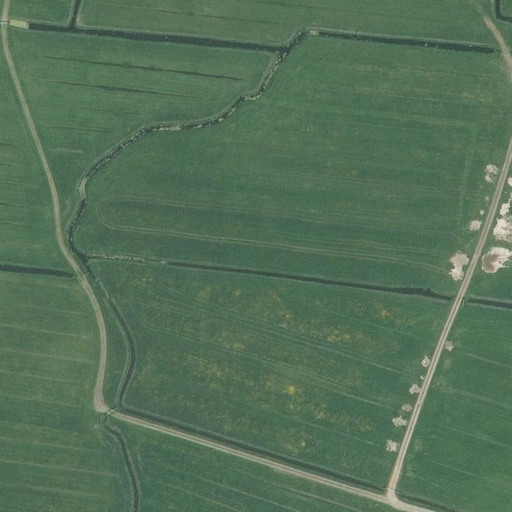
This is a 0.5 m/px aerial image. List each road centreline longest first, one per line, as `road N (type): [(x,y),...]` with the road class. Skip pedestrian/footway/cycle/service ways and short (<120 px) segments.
road 1 (track): [(60,243),(92,294),(102,347),(98,405),(389,500)]
road 2 (track): [(511,153),(389,500)]
